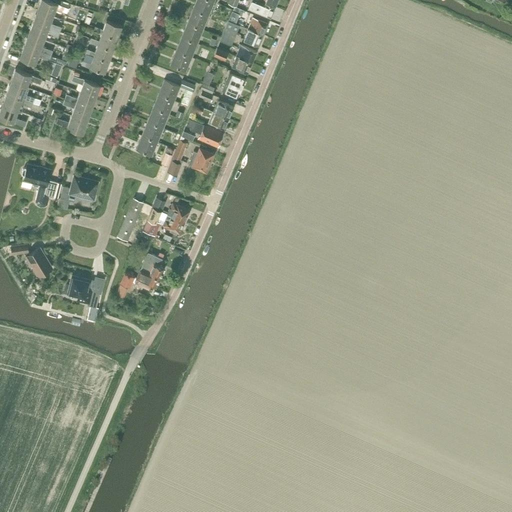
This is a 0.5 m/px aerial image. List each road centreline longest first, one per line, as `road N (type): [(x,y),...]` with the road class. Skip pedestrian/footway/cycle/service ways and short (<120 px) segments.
road 1 (unclassified): [(67,511),(132,364),(166,309),(298,0)]
road 2 (residential): [(93,157),(152,0)]
